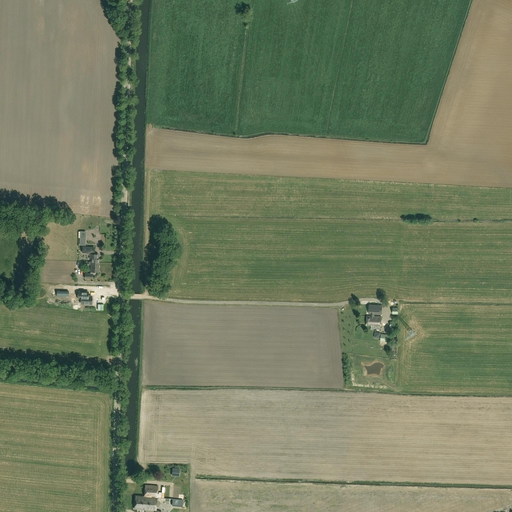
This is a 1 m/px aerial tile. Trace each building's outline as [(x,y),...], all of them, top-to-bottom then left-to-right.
[(82,247),(82,253),(88,253),(88,254),(90,254),(90,259),(91,259),(91,262),(95,262),(95,263),(99,263),(99,259),(98,259),(98,254),(93,254),(93,247),(82,247)] [(91,262),(89,262),(89,265),(91,265),(91,274),(85,274),(85,278),(93,278),(93,272),(99,272),(99,263),(95,263),(95,262),(91,262)] [(81,298),(81,304),(92,304),(92,298),(92,297),(92,296),(91,296),(88,296),(88,292),(82,292),(81,298)] [(369,314),(372,314),(372,316),(367,316),(366,326),(381,326),(381,317),(374,317),(374,314),(382,314),(382,305),(369,305),(369,314)] [(156,510),(157,486),(145,485),(144,496),(135,496),(134,509),(156,510)]
